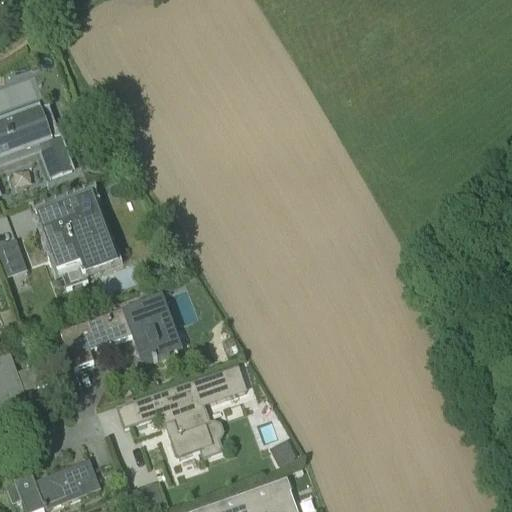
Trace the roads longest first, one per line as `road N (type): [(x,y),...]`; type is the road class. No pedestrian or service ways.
road 1 (track): [(511,207),(471,241),(452,291),(511,464)]
road 2 (residential): [(0,474),(111,428)]
